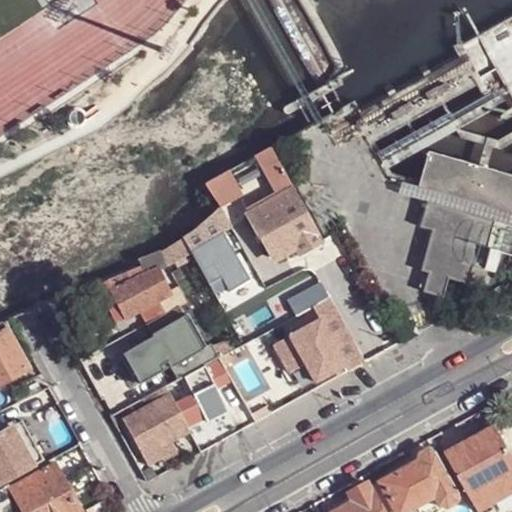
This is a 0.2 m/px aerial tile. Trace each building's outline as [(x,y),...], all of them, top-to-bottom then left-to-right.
[(469,57),(468,58),(459,43),(452,47),(457,58),(445,65),(429,74),(428,72),(421,75),(423,78),(410,85),(395,94),(393,91),(392,92),(387,94),(388,97),(373,105),(363,111),(362,110),(359,111),(353,104),(343,109),(340,109),(323,119),(320,120),(280,143),(269,145),(273,152),(328,122),(338,139),(357,128),(368,145),(389,134),(406,125),(408,124),(426,114),(441,106),(443,104),(461,94),(478,85),(484,96),(487,94),(489,93),(469,57)] [(314,100),(340,86),(340,85),(341,81),(337,79),(322,87),(320,89),(309,94),(286,107),(283,109),(283,113),(286,116),(310,103),(314,100)] [(379,155),(381,158),(398,148),(434,128),(469,109),(489,97),(487,94),(484,96),(482,97),(481,97),(467,105),(449,115),(447,116),(432,124),(414,135),(412,136),(396,145),(379,155)] [(447,116),(449,115),(443,104),(441,106),(447,116)] [(74,113),(70,116),(69,120),(71,125),(76,127),(81,126),(84,121),(83,116),(79,112),(74,113)] [(406,125),(412,136),(414,135),(408,124),(406,125)] [(255,159),(276,196),(292,188),(270,150),(255,159)] [(418,183),(417,188),(511,214),(511,176),(427,152),(422,171),(418,183)] [(243,197),(230,175),(208,187),(221,209),(243,197)] [(511,214),(417,188),(401,182),(397,195),(425,203),(511,227),(511,214)] [(260,205),(245,215),(256,236),(261,234),(277,261),(296,250),(290,241),(314,227),(292,188),(276,196),(260,205)] [(511,227),(425,203),(418,227),(430,230),(418,271),(426,273),(420,292),(440,299),(446,278),(465,284),(479,276),(482,277),(484,271),(492,273),(498,254),(511,258),(511,227)] [(213,218),(223,235),(232,229),(221,209),(213,218)] [(193,253),(199,264),(215,292),(246,274),(223,235),(213,218),(205,226),(186,240),(193,253)] [(314,227),(290,241),(296,250),(298,255),(322,242),(314,227)] [(193,253),(186,240),(161,253),(166,265),(193,253)] [(140,310),(157,301),(164,314),(187,302),(178,286),(169,290),(157,270),(166,265),(161,253),(152,256),(142,260),(143,266),(142,266),(144,274),(111,289),(112,291),(125,318),(140,310)] [(327,296),(319,280),(287,298),(295,312),(327,296)] [(125,318),(112,291),(102,296),(114,322),(125,318)] [(328,298),(311,307),(317,320),(288,337),(315,384),(345,367),(348,372),(365,362),(358,351),(334,308),(328,298)] [(157,301),(140,310),(146,323),(164,314),(157,301)] [(403,342),(418,334),(404,307),(389,316),(403,342)] [(203,348),(183,315),(152,333),(153,335),(122,353),(140,383),(203,348)] [(0,331),(0,382),(27,368),(6,329),(4,330),(0,331)] [(270,329),(257,336),(264,350),(277,342),(270,329)] [(253,338),(243,344),(248,352),(258,346),(253,338)] [(258,346),(248,352),(251,358),(261,352),(258,346)] [(33,376),(9,388),(16,403),(40,391),(33,376)] [(162,444),(187,431),(175,410),(164,387),(156,392),(160,399),(123,419),(142,454),(162,444)] [(0,431),(0,481),(41,459),(20,420),(0,431)] [(481,434),(446,454),(479,511),(507,497),(501,487),(511,480),(511,455),(510,451),(495,426),(481,434)] [(162,444),(142,454),(147,464),(167,454),(192,441),(187,431),(162,444)] [(382,483),(398,511),(408,511),(437,497),(441,505),(459,495),(436,453),(382,483)] [(80,511),(53,463),(8,487),(22,511),(80,511)] [(393,511),(381,491),(375,494),(374,492),(370,485),(351,496),(355,502),(337,511),(393,511)]
